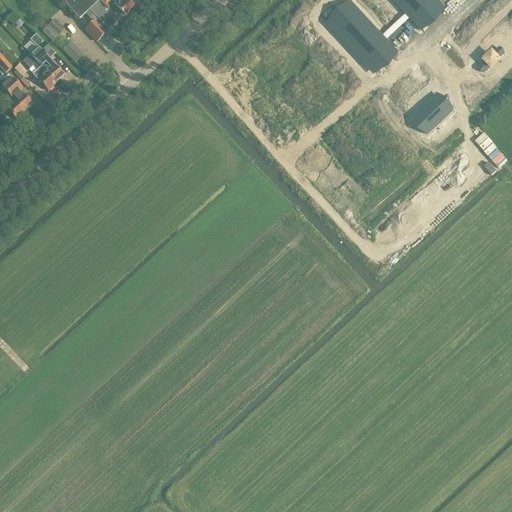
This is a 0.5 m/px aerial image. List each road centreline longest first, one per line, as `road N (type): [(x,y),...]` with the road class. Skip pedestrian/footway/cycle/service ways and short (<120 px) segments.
road 1 (tertiary): [(0,204),(133,80)]
road 2 (unclassified): [(23,140),(113,58)]
